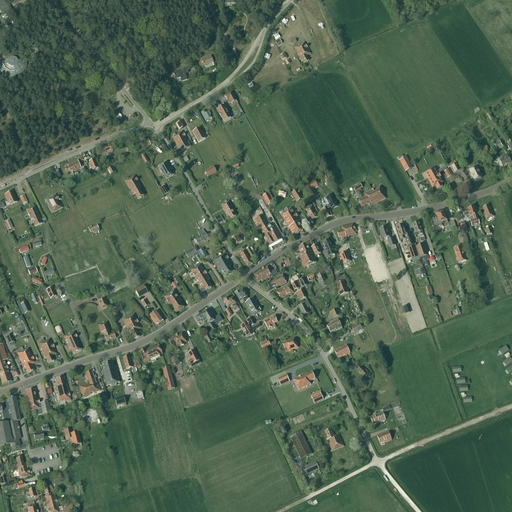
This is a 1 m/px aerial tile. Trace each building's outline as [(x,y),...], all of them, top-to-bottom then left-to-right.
[(310,54),(304,43),(299,45),(298,45),(298,46),(294,48),(298,54),(297,55),(298,56),(299,56),(301,60),(300,60),(301,62),(303,61),(304,64),(309,61),(306,56),(310,54)] [(30,58),(39,55),(36,46),(27,50),(30,58)] [(201,59),(204,67),(214,63),(211,55),(201,59)] [(0,70),(1,72),(7,77),(15,77),(22,74),(26,68),(27,60),(17,61),(16,59),(14,58),(11,57),(9,59),(7,61),(6,62),(0,61),(0,70)] [(187,80),(185,74),(189,73),(187,68),(183,69),(184,70),(173,73),(175,80),(180,78),(181,82),(187,80)] [(225,96),(227,101),(230,99),(232,104),(237,101),(232,92),(225,96)] [(225,105),(217,109),(221,118),(222,117),(224,122),(231,118),(229,113),(225,105)] [(208,112),(205,113),(204,111),(201,113),(205,120),(211,117),(209,115),(210,114),(209,112),(208,112)] [(200,128),(193,132),(195,137),(196,136),(196,137),(196,138),(198,142),(205,139),(203,135),(204,135),(200,128)] [(177,145),(187,140),(182,131),(175,135),(174,134),(173,135),(174,136),(172,137),(177,145)] [(187,140),(177,145),(178,148),(179,148),(182,152),(186,150),(191,147),(188,142),(186,142),(188,141),(187,140)] [(148,141),(141,144),(144,149),(150,145),(148,141)] [(500,142),(494,145),(497,151),(503,148),(500,142)] [(103,150),(105,155),(113,152),(110,145),(107,146),(107,148),(103,150)] [(503,157),(504,159),(499,161),(503,167),(511,163),(508,157),(507,155),(503,157)] [(405,158),(399,161),(405,172),(412,169),(405,158)] [(95,159),(89,162),(92,171),(98,168),(95,159)] [(78,160),(68,165),(68,167),(66,168),(68,173),(72,171),(73,173),(81,169),(78,160)] [(166,180),(173,176),(170,171),(171,170),(166,162),(157,167),(162,176),(163,175),(166,180)] [(477,162),(470,165),(472,170),(470,171),(475,181),(481,178),(476,168),(475,167),(479,166),(477,162)] [(455,173),(459,171),(455,163),(449,166),(451,168),(452,168),(455,173)] [(115,172),(113,166),(107,169),(110,175),(115,172)] [(217,172),(214,166),(205,171),(208,177),(217,172)] [(435,168),(425,173),(432,188),(436,187),(437,190),(443,187),(441,184),(443,182),(438,174),(443,172),(441,169),(437,172),(435,168)] [(141,187),(134,176),(128,179),(127,178),(126,179),(127,180),(124,182),(130,191),(129,192),(130,195),(133,193),(137,200),(143,197),(139,188),(141,187)] [(317,186),(315,182),(305,187),(311,198),(316,195),(312,189),(317,186)] [(362,188),(360,183),(353,187),(356,192),(362,188)] [(380,187),(377,188),(364,194),(366,198),(359,201),(362,207),(368,204),(369,206),(385,199),(380,187)] [(303,199),(297,190),(291,194),(297,202),(303,199)] [(17,203),(12,191),(4,195),(8,202),(10,206),(17,203)] [(237,197),(234,192),(228,195),(231,200),(237,197)] [(273,203),(268,194),(263,197),(268,206),(273,203)] [(51,205),(48,206),(52,214),(63,208),(56,195),(53,196),(52,196),(51,196),(52,197),(45,201),(46,203),(49,202),(51,205)] [(327,218),(332,216),(328,209),(329,209),(330,208),(331,209),(337,206),(332,195),(326,198),(329,206),(328,207),(327,206),(321,209),(323,213),(324,213),(327,218)] [(227,216),(228,215),(230,219),(235,216),(233,211),(234,211),(228,201),(226,202),(225,201),(224,202),(225,203),(221,205),(227,216)] [(488,205),(483,208),(485,212),(483,213),(486,219),(489,218),(489,220),(492,219),(491,217),(494,216),(490,207),(489,207),(488,205)] [(42,223),(34,206),(26,210),(32,222),(33,221),(35,227),(42,223)] [(312,206),(305,210),(309,217),(310,217),(312,220),(318,217),(312,206)] [(474,207),(467,209),(468,211),(462,213),(464,217),(469,215),(470,216),(472,215),(473,220),(470,221),(472,227),(480,225),(476,212),(477,212),(475,206),(474,207)] [(253,219),(263,214),(260,208),(250,213),(253,219)] [(295,235),(303,230),(298,222),(300,221),(292,208),(281,215),(289,228),(289,227),(291,229),(292,229),(295,235)] [(443,211),(436,214),(437,218),(430,221),(433,230),(443,227),(443,229),(446,228),(447,231),(456,228),(453,221),(447,223),(443,211)] [(270,226),(269,225),(263,214),(254,220),(266,242),(267,241),(270,245),(274,242),(275,243),(280,240),(275,231),(272,225),(270,226)] [(221,216),(219,216),(215,218),(218,224),(222,221),(223,220),(221,216)] [(419,222),(412,225),(415,233),(415,236),(423,234),(422,231),(419,222)] [(355,230),(353,224),(342,227),(343,231),(337,232),(339,238),(341,237),(341,240),(346,239),(346,237),(347,237),(347,238),(349,237),(349,236),(356,234),(355,232),(357,232),(356,230),(355,230)] [(91,227),(88,228),(91,233),(93,232),(94,234),(100,231),(97,225),(91,228),(91,227)] [(403,225),(396,227),(401,241),(405,239),(408,247),(413,245),(409,234),(407,235),(403,225)] [(390,239),(386,227),(379,229),(382,239),(387,238),(390,248),(396,246),(393,238),(390,239)] [(200,236),(200,237),(195,240),(198,245),(208,238),(205,234),(203,230),(201,231),(198,233),(200,236)] [(242,241),(239,235),(232,239),(235,245),(242,241)] [(324,251),(327,258),(335,255),(329,240),(322,243),(325,250),(324,251)] [(299,248),(302,254),(298,255),(304,268),(316,263),(310,248),(309,249),(306,244),(299,248)] [(419,257),(422,265),(424,264),(425,266),(428,265),(427,261),(429,260),(424,244),(416,247),(419,257)] [(321,253),(317,245),(311,248),(315,256),(321,253)] [(466,261),(461,246),(454,248),(459,263),(466,261)] [(417,257),(414,247),(408,249),(412,259),(417,257)] [(197,254),(196,252),(194,248),(185,253),(188,259),(197,254)] [(201,259),(207,255),(202,248),(196,252),(201,259)] [(249,258),(254,255),(250,248),(246,250),(249,255),(248,256),(245,251),(240,254),(247,267),(252,264),(249,258)] [(364,253),(373,281),(387,277),(378,249),(364,253)] [(340,255),(344,264),(350,261),(346,252),(340,255)] [(226,278),(234,273),(230,266),(232,265),(225,253),(213,261),(218,269),(217,270),(219,273),(222,271),(226,278)] [(206,291),(212,288),(208,281),(210,280),(201,264),(194,268),(193,267),(192,268),(193,269),(190,270),(200,286),(202,284),(206,291)] [(259,272),(254,275),(258,282),(262,280),(262,281),(269,277),(270,278),(277,274),(275,270),(271,272),(267,266),(258,272),(259,272)] [(8,276),(11,274),(5,267),(2,270),(8,276)] [(321,289),(328,286),(325,278),(324,278),(322,273),(317,276),(318,279),(317,280),(321,289)] [(278,279),(267,284),(270,289),(276,286),(277,288),(286,283),(282,275),(278,277),(278,279)] [(7,280),(13,286),(15,283),(9,278),(7,280)] [(300,285),(300,286),(301,288),(307,285),(303,279),(298,281),(298,282),(300,285)] [(298,287),(300,286),(300,285),(298,282),(296,283),(291,285),(290,286),(290,285),(277,292),(281,300),(294,293),(294,292),(295,292),(295,291),(299,288),(298,287)] [(344,282),(336,285),(341,296),(348,293),(344,282)] [(144,286),(135,291),(139,298),(148,293),(144,286)] [(50,299),(56,296),(53,289),(47,292),(50,299)] [(169,305),(180,297),(175,290),(164,297),(169,305)] [(244,300),(248,298),(243,290),(239,292),(239,291),(235,294),(239,301),(243,299),(244,300)] [(306,298),(303,291),(302,290),(297,293),(301,300),(306,298)] [(105,297),(98,300),(101,307),(101,308),(101,309),(108,306),(105,297)] [(180,297),(169,305),(171,308),(173,308),(176,313),(184,307),(180,301),(182,300),(180,297)] [(228,299),(227,298),(224,300),(228,308),(232,306),(234,310),(238,308),(233,298),(230,299),(230,298),(228,299)] [(253,298),(245,304),(253,317),(262,312),(257,304),(256,304),(256,303),(255,301),(254,300),(254,299),(253,298)] [(301,311),(303,316),(309,313),(307,308),(311,306),(308,300),(305,302),(306,303),(298,307),(300,312),(301,311)] [(29,312),(25,302),(20,305),(24,314),(29,312)] [(339,316),(336,309),(331,312),(334,318),(339,316)] [(204,320),(206,324),(206,323),(212,332),(216,329),(212,324),(215,322),(216,324),(222,321),(219,315),(213,319),(207,310),(200,315),(203,320),(204,320)] [(149,316),(157,326),(164,321),(157,311),(149,316)] [(134,339),(140,337),(137,330),(141,328),(134,314),(123,320),(129,332),(130,335),(132,334),(134,339)] [(200,327),(206,324),(204,320),(203,320),(200,315),(195,318),(200,327)] [(274,324),(278,322),(275,316),(264,322),(268,329),(275,325),(274,324)] [(105,342),(113,339),(111,334),(111,333),(105,318),(94,323),(96,328),(97,327),(99,332),(98,333),(100,338),(103,337),(105,342)] [(331,324),(327,326),(330,333),(334,331),(334,332),(342,328),(338,319),(330,323),(331,324)] [(362,329),(359,325),(352,329),(354,333),(362,329)] [(248,326),(244,329),(248,336),(252,334),(248,326)] [(77,340),(74,332),(63,337),(64,340),(66,344),(67,344),(77,340)] [(187,342),(182,333),(172,338),(173,338),(169,340),(171,346),(175,344),(177,347),(180,346),(181,347),(184,345),(183,344),(187,342)] [(212,336),(210,337),(209,334),(204,337),(208,343),(212,341),(211,339),(213,338),(212,336)] [(52,362),(54,361),(51,356),(56,354),(55,351),(52,346),(50,340),(50,339),(44,342),(38,344),(45,360),(46,359),(48,364),(52,362)] [(298,348),(294,339),(287,342),(283,344),(285,349),(287,349),(288,352),(298,348)] [(70,348),(72,354),(81,350),(77,343),(78,342),(77,340),(67,344),(68,348),(70,348)] [(263,350),(270,346),(268,341),(261,345),(263,350)] [(146,350),(146,349),(139,352),(144,363),(152,359),(154,362),(156,361),(155,358),(163,354),(158,344),(146,350)] [(335,352),(338,358),(341,356),(342,357),(350,353),(346,345),(337,350),(337,351),(335,352)] [(27,373),(33,371),(30,365),(34,363),(28,349),(17,353),(24,368),(25,367),(27,373)] [(200,360),(194,350),(188,353),(191,360),(188,361),(190,365),(200,360)] [(126,370),(133,368),(130,356),(123,358),(126,370)] [(114,367),(113,361),(102,364),(103,370),(102,371),(107,386),(111,385),(111,387),(116,385),(116,384),(120,383),(115,367),(114,367)] [(7,366),(0,368),(0,375),(9,372),(7,366)] [(175,389),(169,367),(163,369),(168,390),(175,389)] [(361,367),(357,371),(363,377),(368,373),(365,370),(364,371),(361,367)] [(92,371),(86,373),(90,383),(80,387),(84,397),(101,391),(98,383),(96,383),(92,371)] [(0,376),(3,385),(12,382),(9,372),(0,375),(0,376)] [(306,374),(293,380),(298,391),(311,385),(309,382),(315,379),(312,372),(306,375),(306,374)] [(286,375),(277,379),(280,386),(290,382),(286,375)] [(65,380),(64,380),(63,377),(55,380),(57,387),(56,388),(60,402),(64,401),(65,402),(71,401),(65,380)] [(139,379),(134,381),(135,383),(134,383),(136,389),(135,390),(137,396),(138,399),(143,398),(139,379)] [(122,387),(115,389),(117,397),(124,395),(122,387)] [(38,416),(44,415),(50,413),(48,402),(39,404),(37,395),(36,395),(35,390),(25,392),(26,395),(25,395),(28,412),(37,410),(38,416)] [(320,393),(311,397),(312,399),(314,404),(323,400),(321,395),(320,393)] [(124,397),(115,400),(117,406),(126,403),(124,397)] [(6,419),(3,420),(4,424),(0,424),(0,447),(10,445),(11,449),(20,447),(18,440),(20,439),(17,421),(20,421),(15,398),(7,400),(8,404),(6,404),(6,409),(4,409),(5,410),(6,419)] [(373,425),(385,421),(382,413),(370,417),(373,425)] [(69,426),(60,428),(61,431),(64,430),(67,440),(70,439),(73,447),(81,444),(78,432),(71,434),(69,426)] [(331,451),(331,452),(344,447),(339,434),(334,436),(331,429),(325,431),(328,440),(332,450),(331,451)] [(391,440),(388,432),(377,436),(380,443),(384,442),(384,443),(391,440)] [(44,437),(43,433),(33,434),(35,441),(43,440),(43,437),(44,437)] [(312,454),(301,433),(290,438),(301,460),(312,454)] [(22,457),(15,459),(16,459),(18,467),(17,467),(17,468),(20,479),(30,476),(26,464),(24,464),(22,457)] [(319,470),(315,462),(307,466),(306,465),(302,466),(307,475),(319,470)] [(49,487),(48,486),(43,487),(45,497),(44,497),(48,511),(59,511),(55,494),(53,494),(51,487),(49,487)]
